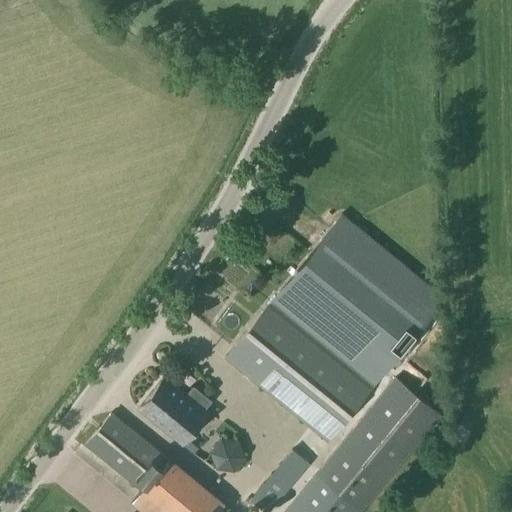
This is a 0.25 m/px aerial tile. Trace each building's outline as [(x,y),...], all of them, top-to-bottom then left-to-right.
[(338,212),(223,357),(327,439),(436,301),(435,289),(338,212)] [(200,325),(221,301),(201,284),(180,308),(200,325)] [(339,443),(283,511),(357,511),(384,479),(435,412),(391,376),(339,443)] [(163,377),(137,409),(181,444),(206,412),(163,377)] [(82,443),(141,490),(168,511),(215,511),(222,504),(107,412),(82,443)] [(219,437),(209,451),(215,469),(234,471),(245,457),(238,440),(219,437)] [(290,448),(249,500),(264,511),(268,511),(308,462),(290,448)] [(168,511),(141,490),(131,503),(141,511),(168,511)]
